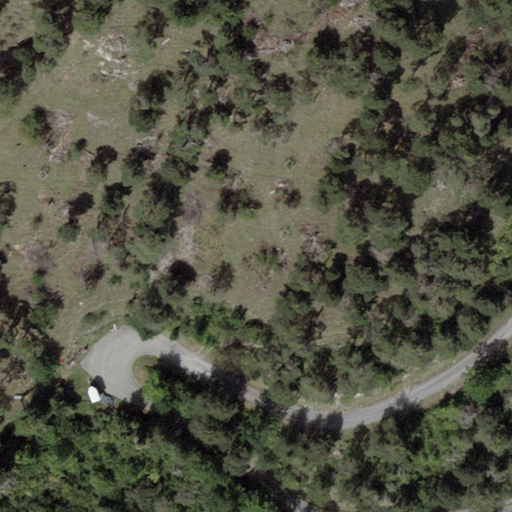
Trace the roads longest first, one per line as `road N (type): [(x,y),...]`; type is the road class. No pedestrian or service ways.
road 1 (track): [(174,350),(285,410),(347,419),(446,379),(511,323)]
road 2 (track): [(311,511),(106,371)]
